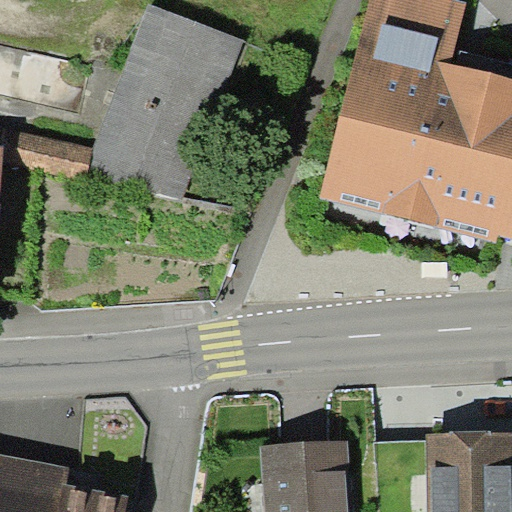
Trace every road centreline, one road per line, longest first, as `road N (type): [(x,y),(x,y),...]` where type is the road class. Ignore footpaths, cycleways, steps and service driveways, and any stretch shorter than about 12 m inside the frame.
road 1 (secondary): [(185,355),(511,332)]
road 2 (secondary): [(0,367),(185,355)]
road 3 (residential): [(164,511),(185,355)]
